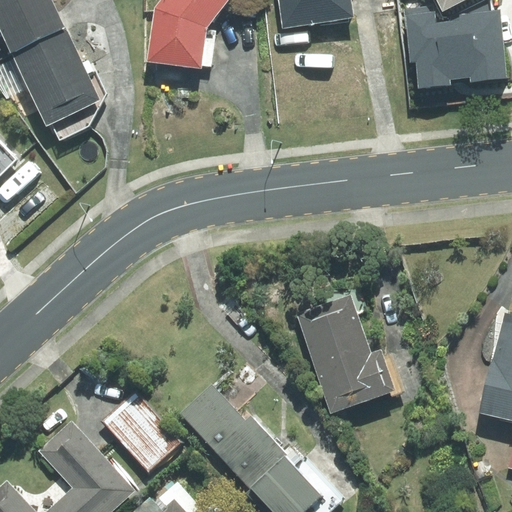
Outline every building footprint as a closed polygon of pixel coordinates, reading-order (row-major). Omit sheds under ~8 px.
[(0,0),(0,28),(13,55),(67,29),(52,0),(0,0)] [(202,73),(207,31),(232,0),(162,0),(155,10),(147,65),(202,73)] [(279,0),(284,32),(355,22),(352,0),(279,0)] [(436,0),(444,16),(475,0),(436,0)] [(67,29),(13,55),(47,128),(102,103),(67,29)] [(335,412),(400,388),(385,348),(375,351),(354,294),(299,314),(335,412)] [(511,313),(504,311),(480,410),(511,417),(511,313)] [(180,413),(274,511),(300,511),(323,491),(250,414),(245,419),(211,384),(180,413)] [(106,419),(151,469),(183,439),(138,390),(106,419)] [(105,511),(135,485),(73,416),(40,447),(75,485),(44,511),(41,511),(8,475),(0,482),(0,511),(105,511)] [(193,511),(177,495),(162,508),(150,496),(133,511),(134,511),(193,511)]
